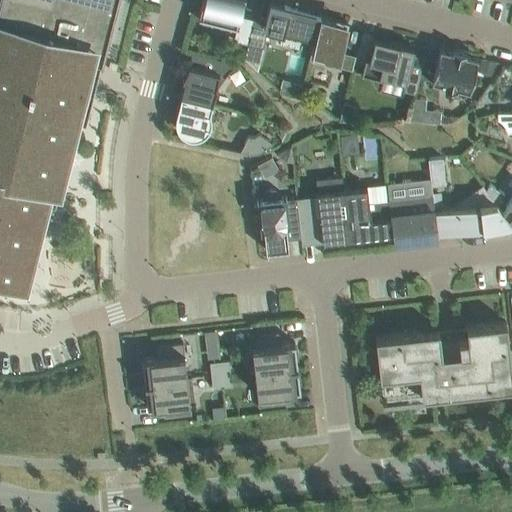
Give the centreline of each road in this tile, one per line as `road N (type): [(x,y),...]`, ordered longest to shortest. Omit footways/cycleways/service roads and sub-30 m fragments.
road 1 (residential): [(172,0),(135,137),(135,290),(322,272)]
road 2 (residential): [(134,500),(348,478)]
road 3 (residential): [(348,478),(322,272)]
road 4 (residential): [(322,272),(511,251)]
road 5 (residential): [(348,478),(511,457)]
road 6 (residential): [(511,37),(368,0)]
road 7 (residential): [(134,500),(32,505),(0,496)]
